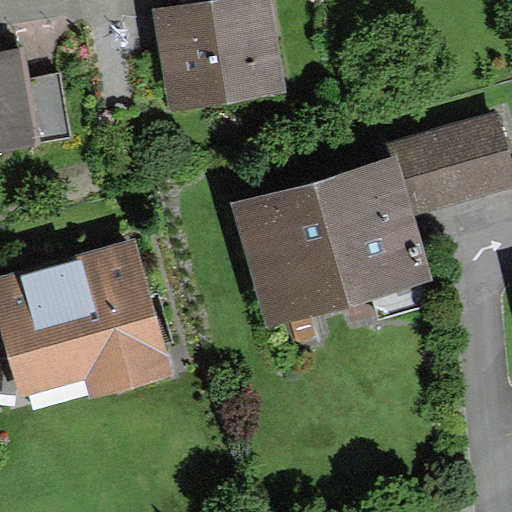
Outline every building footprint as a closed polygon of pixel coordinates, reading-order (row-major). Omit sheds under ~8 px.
[(247,0),(161,15),(174,93),(276,77),(263,0),(247,0)] [(22,80),(17,54),(0,56),(0,135),(28,131),(30,142),(70,136),(59,73),(22,80)] [(378,316),(428,302),(400,207),(419,202),(423,204),(422,201),(509,176),(511,176),(511,173),(495,116),(380,149),(383,160),(244,200),(270,291),(339,271),(336,262),(360,255),(378,316)] [(0,301),(16,360),(20,371),(108,346),(124,377),(165,366),(131,246),(0,283),(0,301)] [(0,388),(14,390),(16,360),(0,358),(0,388)]
